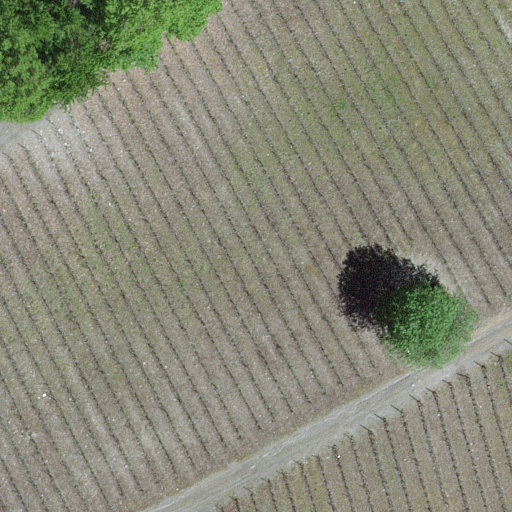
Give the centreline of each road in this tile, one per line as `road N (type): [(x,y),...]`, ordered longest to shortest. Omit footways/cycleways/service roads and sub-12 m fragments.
road 1 (track): [(163,511),(511,324)]
road 2 (track): [(146,0),(0,122)]
